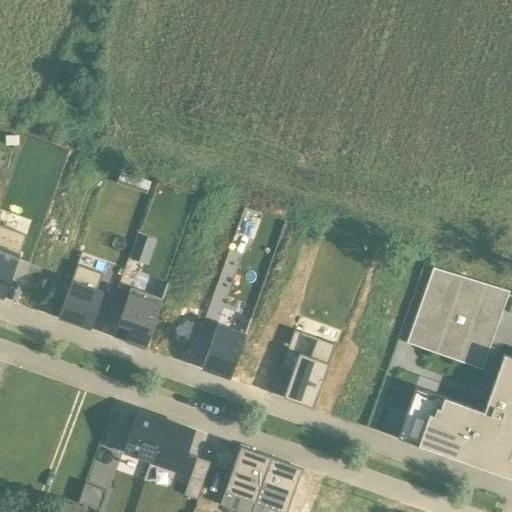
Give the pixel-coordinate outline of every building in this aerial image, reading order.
[(0,279),(8,282),(24,235),(0,225),(0,279)] [(58,314),(57,317),(81,326),(89,328),(90,325),(107,278),(75,267),(58,314)] [(432,267),(404,342),(480,369),(508,290),(432,267)] [(132,329),(127,342),(143,348),(161,297),(129,286),(116,323),(128,327),(132,329)] [(218,317),(200,366),(217,372),(216,374),(228,378),(246,327),(218,317)] [(287,344),(295,346),(298,337),(290,335),(287,344)] [(295,346),(287,344),(279,367),(290,371),(296,354),(298,348),(295,346)] [(511,357),(501,353),(484,400),(418,376),(397,434),(396,437),(511,478),(511,357)] [(296,354),(290,371),(283,391),(297,396),(295,402),(305,405),(311,408),(312,404),(326,365),(296,354)] [(150,459),(164,421),(156,418),(156,416),(136,409),(135,413),(122,449),(150,459)] [(164,421),(150,459),(179,469),(192,433),(193,429),(173,422),(172,424),(164,421)] [(254,459),(236,453),(218,503),(243,511),(249,511),(250,511),(268,460),(269,456),(257,452),(254,459)] [(250,511),(249,511),(284,511),(298,475),(280,468),(282,461),(269,456),(268,460),(250,511)] [(187,478),(201,483),(209,461),(190,459),(184,477),(187,478)] [(79,497),(100,505),(107,486),(86,478),(79,497)] [(201,483),(187,478),(180,499),(193,504),(201,483)]
